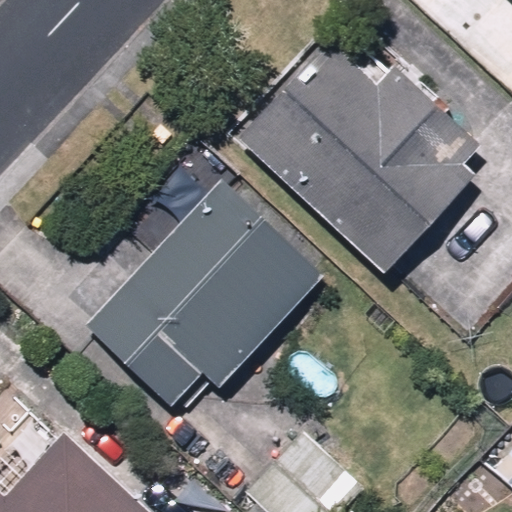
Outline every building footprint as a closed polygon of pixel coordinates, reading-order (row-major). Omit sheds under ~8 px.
[(490,166),(479,155),(494,140),(405,54),(390,69),(345,26),(251,124),(396,263),(490,166)] [(102,236),(139,272),(97,316),(185,398),(217,364),(233,379),(335,271),(299,237),(231,174),(217,189),(180,154),(102,236)] [(292,436),(242,390),(201,435),(251,481),(292,436)] [(167,511),(79,427),(12,496),(0,484),(0,511),(167,511)] [(345,511),(370,485),(307,428),(251,490),(275,511),(345,511)]
